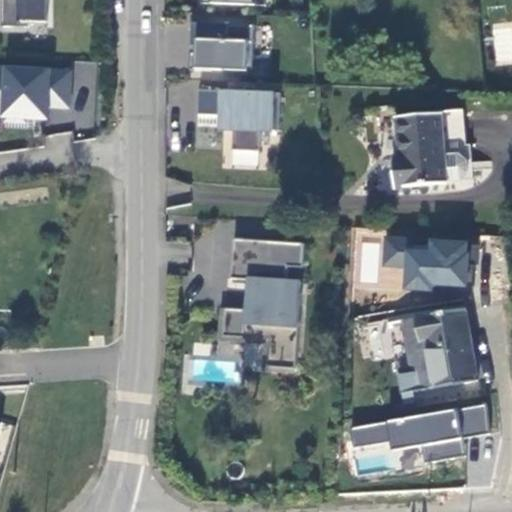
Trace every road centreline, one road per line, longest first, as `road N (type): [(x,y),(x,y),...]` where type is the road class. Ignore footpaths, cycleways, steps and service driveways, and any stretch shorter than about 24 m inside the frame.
road 1 (tertiary): [(141,150),(137,362)]
road 2 (tertiary): [(137,362),(111,511)]
road 3 (tertiary): [(141,0),(141,150)]
road 4 (residential): [(141,150),(0,169)]
road 5 (residential): [(0,372),(137,362)]
